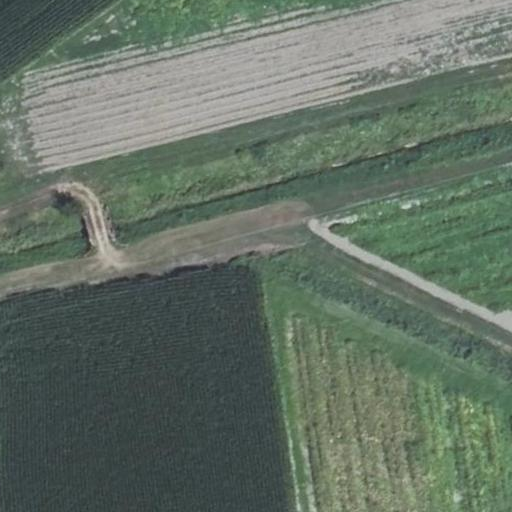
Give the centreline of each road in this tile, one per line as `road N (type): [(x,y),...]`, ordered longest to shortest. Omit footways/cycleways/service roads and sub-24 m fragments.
road 1 (track): [(511,71),(65,187)]
road 2 (track): [(511,151),(111,256)]
